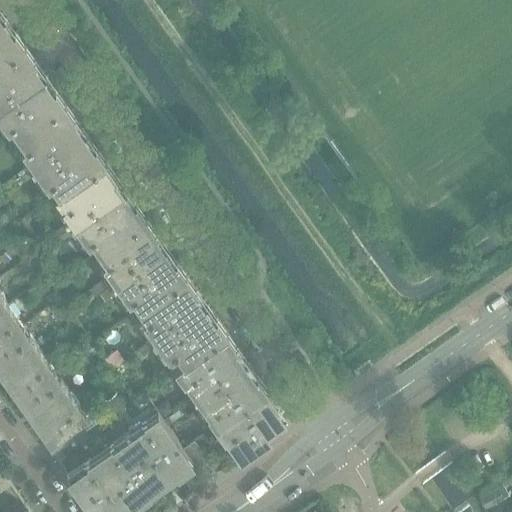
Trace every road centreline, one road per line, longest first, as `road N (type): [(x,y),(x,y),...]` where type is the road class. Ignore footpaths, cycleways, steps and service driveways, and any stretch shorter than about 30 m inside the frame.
road 1 (residential): [(335,438),(27,0)]
road 2 (tertiary): [(335,438),(511,313)]
road 3 (tertiary): [(231,511),(335,438)]
